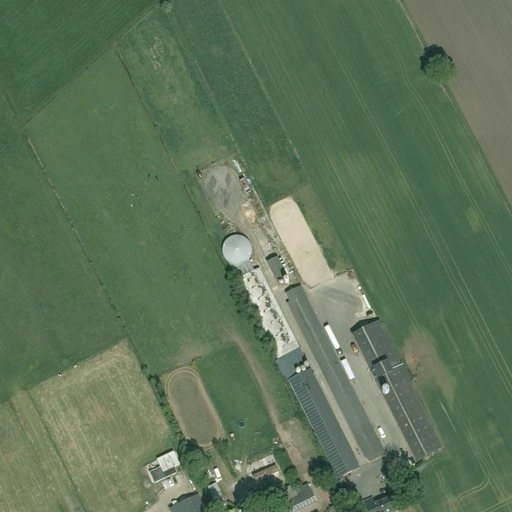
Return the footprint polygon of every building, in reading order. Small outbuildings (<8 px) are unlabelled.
[(238,203),(255,243),(264,240),(260,231),(267,228),(265,222),(257,226),(246,200),(238,203)] [(246,263),(249,260),(252,254),(252,250),(251,246),(249,242),(245,238),(242,237),(237,237),(232,237),(228,240),(224,244),(223,249),(223,254),(223,256),(226,261),(229,264),(233,266),(237,266),(242,265),(246,263)] [(277,258),(266,263),(277,284),(288,278),(277,258)] [(237,280),(278,360),(300,349),(259,269),(237,280)] [(386,456),(336,357),(302,287),(286,295),(291,303),(288,304),(368,465),(386,456)] [(443,449),(407,377),(380,323),(352,337),(415,463),(443,449)] [(342,477),(360,469),(354,456),(311,369),(298,376),(295,370),(286,374),(286,375),(335,474),(334,474),(338,482),(344,479),(342,477)] [(215,476),(210,464),(202,467),(208,479),(215,476)] [(254,482),(278,471),(276,465),(252,476),(254,482)] [(401,489),(392,469),(382,474),(391,494),(401,489)] [(215,483),(207,487),(214,500),(211,501),(214,507),(224,502),(215,483)] [(319,488),(326,502),(336,498),(329,483),(319,488)] [(295,511),(316,501),(311,491),(269,511),(295,511)] [(264,492),(258,495),(262,501),(268,498),(264,492)] [(206,511),(198,495),(170,509),(171,511),(206,511)] [(370,500),(365,503),(367,508),(368,511),(397,511),(400,511),(393,496),(373,506),(370,500)]
